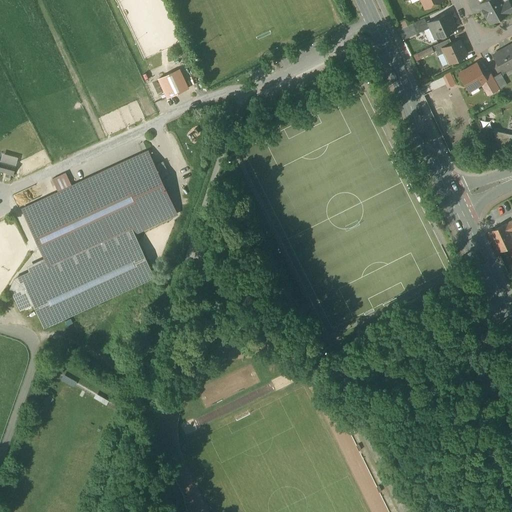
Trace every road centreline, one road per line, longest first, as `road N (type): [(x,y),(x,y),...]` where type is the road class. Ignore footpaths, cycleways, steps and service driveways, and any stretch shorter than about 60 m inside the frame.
road 1 (secondary): [(363,0),(453,201)]
road 2 (secondary): [(453,201),(511,321)]
